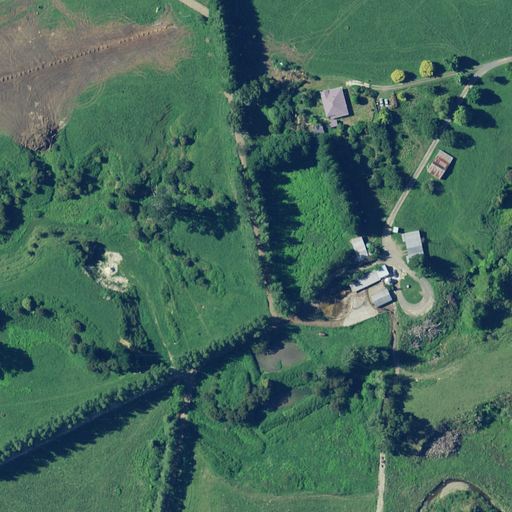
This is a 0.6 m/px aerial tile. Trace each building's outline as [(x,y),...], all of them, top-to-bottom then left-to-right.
[(348,114),(342,87),(321,92),(327,120),(348,114)] [(337,119),(329,121),(330,128),(338,126),(337,119)] [(325,133),(322,126),(312,130),(315,137),(325,133)] [(453,158),(441,150),(427,172),(439,179),(453,158)] [(408,262),(410,262),(425,259),(419,231),(404,234),(402,235),(404,242),(405,241),(408,256),(407,256),(408,262)] [(351,241),(357,257),(354,258),(356,262),(358,261),(360,265),(368,262),(367,259),(369,258),(362,237),(351,241)] [(375,270),(379,279),(389,274),(386,265),(375,270)] [(379,279),(375,270),(348,283),(353,293),(380,280),(379,279)] [(392,300),(388,290),(371,298),(376,308),(392,300)]
